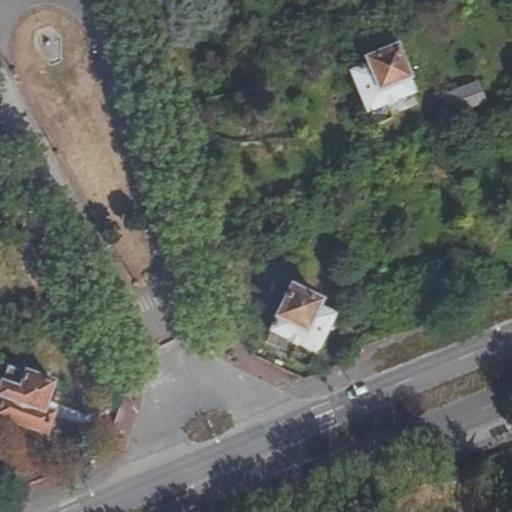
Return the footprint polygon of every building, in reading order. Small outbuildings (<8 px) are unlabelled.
[(383,103),(411,92),(400,66),(417,60),(407,40),(366,57),(367,62),(349,70),(370,123),(390,116),(387,112),(383,103)] [(484,105),(477,84),(441,96),(449,117),(484,105)] [(414,100),(411,92),(383,103),(387,112),(414,100)] [(440,154),(457,148),(446,121),(429,128),(440,154)] [(408,178),(439,164),(435,157),(403,169),(408,178)] [(0,282),(0,302),(1,305),(21,297),(13,277),(0,282)] [(471,295),(464,281),(439,292),(447,307),(471,295)] [(290,286),(269,329),(295,340),(291,351),(288,356),(305,362),(310,349),(315,350),(332,313),(330,312),(317,306),(313,304),(315,299),(290,286)] [(323,292),(317,306),(330,312),(336,298),(323,292)] [(295,340),(269,329),(265,338),(291,351),(295,340)] [(41,406),(51,381),(3,366),(0,377),(0,393),(1,394),(0,396),(0,413),(47,429),(52,410),(41,406)]
